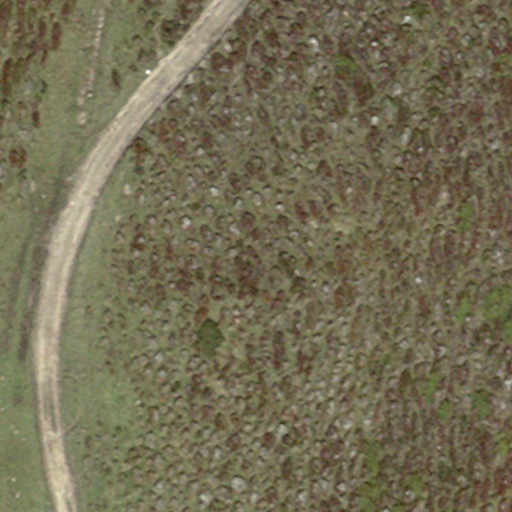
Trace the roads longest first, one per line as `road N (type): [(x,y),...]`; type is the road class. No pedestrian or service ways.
road 1 (track): [(76,511),(49,301),(65,211),(228,0)]
road 2 (track): [(106,0),(65,211)]
